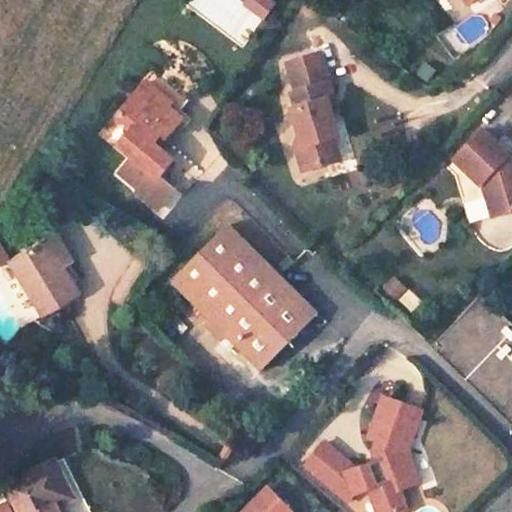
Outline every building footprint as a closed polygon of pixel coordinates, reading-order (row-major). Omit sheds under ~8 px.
[(265,2),(262,0),(247,0),(243,7),(255,16),(265,2)] [(271,7),(265,2),(255,16),(261,21),(271,7)] [(333,110),(329,97),(336,95),(332,80),(329,81),(321,54),(291,63),(299,90),(295,91),(300,105),(295,106),(303,132),(301,137),(308,163),(331,156),(324,132),(329,124),(337,122),(333,110)] [(145,83),(138,93),(163,113),(166,110),(171,103),(145,83)] [(163,113),(138,93),(118,118),(132,129),(117,147),(131,158),(118,174),(138,189),(150,174),(156,179),(171,160),(158,150),(151,145),(160,134),(166,139),(180,121),(166,110),(163,113)] [(329,97),(333,110),(340,108),(336,95),(329,97)] [(324,132),(331,156),(339,154),(329,124),(324,132)] [(453,160),(479,186),(482,182),(489,216),(511,211),(511,192),(511,189),(511,188),(511,168),(511,169),(510,166),(503,160),(508,155),(481,131),(453,160)] [(160,134),(151,145),(158,150),(166,139),(160,134)] [(156,179),(150,174),(138,189),(136,191),(158,208),(175,187),(160,174),(156,179)] [(316,314),(228,226),(171,283),(259,371),(316,314)] [(56,233),(46,239),(61,265),(71,258),(56,233)] [(61,265),(46,239),(33,247),(17,271),(44,316),(78,295),(61,265)] [(0,248),(0,268),(16,260),(8,244),(0,248)] [(379,290),(396,300),(405,286),(388,276),(379,290)] [(511,325),(481,295),(431,347),(511,426),(511,325)] [(324,442),(305,465),(347,501),(353,494),(369,494),(377,511),(407,511),(409,511),(400,492),(418,483),(405,454),(419,414),(381,399),(367,438),(375,441),(371,452),(377,463),(356,469),(324,442)] [(54,463),(5,487),(17,511),(60,511),(57,506),(72,499),(54,463)] [(294,511),(270,486),(242,511),(294,511)]
